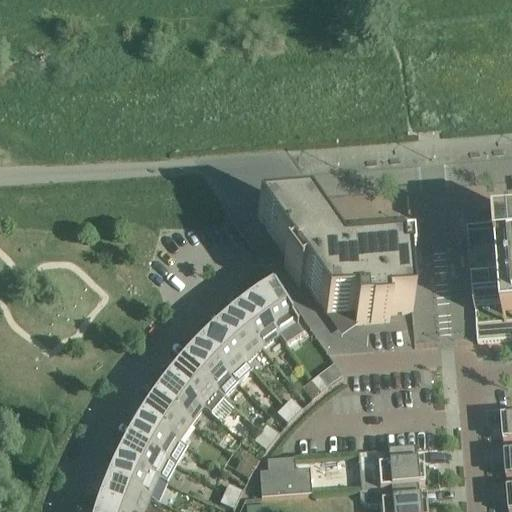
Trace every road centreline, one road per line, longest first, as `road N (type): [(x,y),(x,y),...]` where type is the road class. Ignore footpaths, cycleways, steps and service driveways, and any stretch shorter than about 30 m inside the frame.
road 1 (unclassified): [(511,167),(230,189),(210,165),(0,177)]
road 2 (residential): [(61,511),(141,361),(243,270)]
road 3 (residential): [(479,511),(469,380)]
